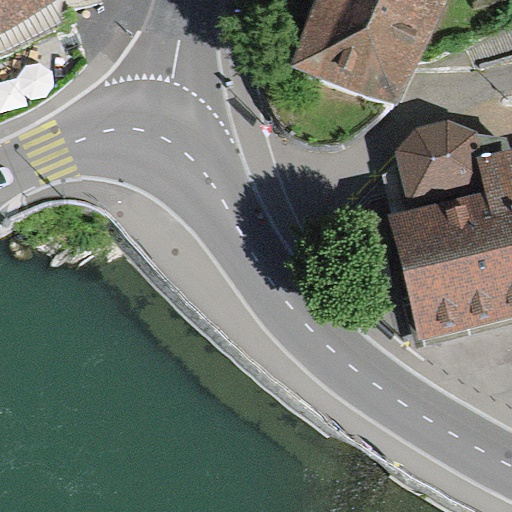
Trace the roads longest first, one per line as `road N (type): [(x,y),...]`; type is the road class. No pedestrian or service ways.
road 1 (tertiary): [(255,257),(322,338),(398,399),(511,469)]
road 2 (residential): [(255,257),(446,91)]
road 3 (tertiary): [(0,171),(83,140),(130,133),(163,140)]
road 4 (tertiary): [(163,140),(209,182),(255,257)]
road 5 (tertiary): [(184,0),(163,140)]
